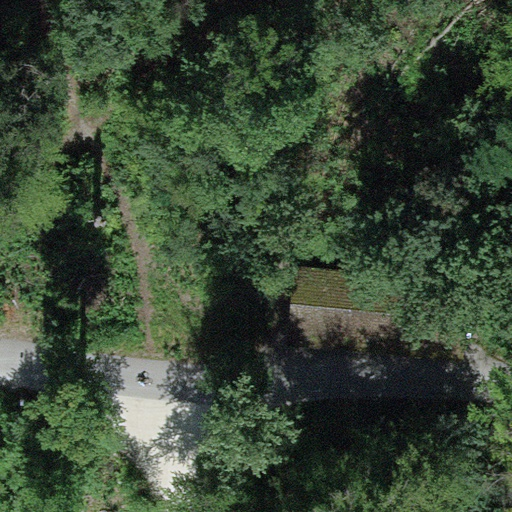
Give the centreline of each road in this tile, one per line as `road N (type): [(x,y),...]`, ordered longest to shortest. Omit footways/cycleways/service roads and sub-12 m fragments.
road 1 (track): [(511,381),(382,375),(177,383),(0,360)]
road 2 (track): [(177,383),(184,511)]
